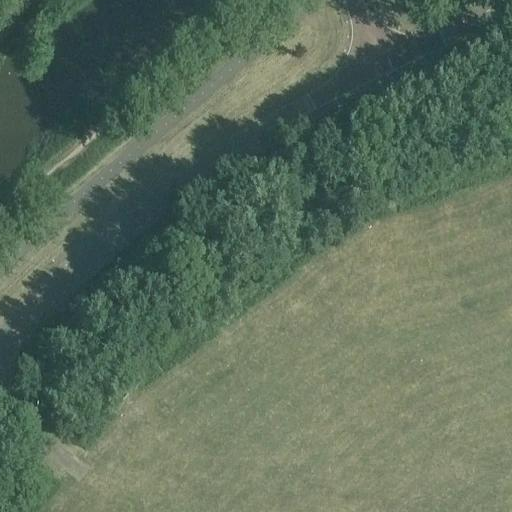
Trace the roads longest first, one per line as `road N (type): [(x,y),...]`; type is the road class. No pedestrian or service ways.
road 1 (tertiary): [(0,335),(163,191),(273,118),(381,65)]
road 2 (tertiary): [(381,65),(511,14)]
road 3 (track): [(82,475),(0,380)]
